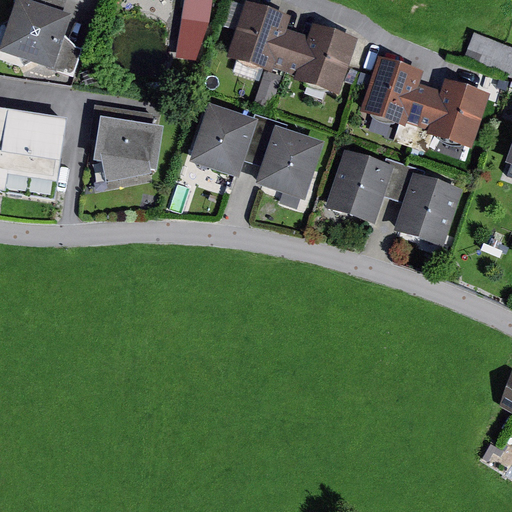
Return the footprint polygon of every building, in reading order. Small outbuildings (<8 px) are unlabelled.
[(24,0),(7,55),(62,73),(80,18),(69,14),(73,0),(89,0),(90,0),(89,0),(24,0)] [(191,0),(188,21),(217,25),(220,0),(191,0)] [(316,39),(295,32),(299,19),(253,4),(234,60),(279,75),(281,70),(304,78),(302,83),(346,98),(365,41),(321,26),(316,39)] [(511,77),(511,47),(480,35),(470,61),(511,77)] [(450,95),(428,88),(432,75),(387,60),(367,116),(412,131),(414,126),(437,133),(435,139),(479,154),(498,97),(454,82),(450,95)] [(160,178),(159,173),(166,174),(172,131),(163,130),(165,116),(101,107),(98,125),(108,127),(102,164),(111,166),(114,186),(160,178)] [(217,108),(198,166),(247,182),(253,164),(270,170),(264,188),(313,204),(333,145),(289,131),(290,126),(261,117),(260,122),(217,108)] [(0,192),(12,195),(15,178),(65,186),(75,122),(0,109),(0,192)] [(450,250),(469,190),(432,178),(433,173),(394,160),(392,166),(354,153),(335,211),(383,227),(391,204),(408,210),(401,234),(450,250)]
